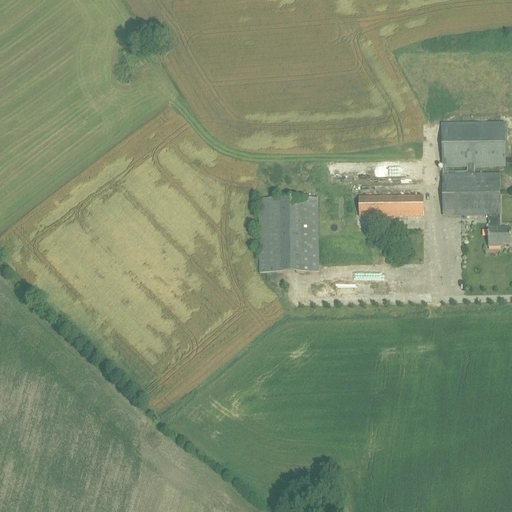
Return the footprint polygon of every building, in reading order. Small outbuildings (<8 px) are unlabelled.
[(443,216),(489,215),(500,215),(500,174),(474,174),(474,167),(505,166),(504,123),(442,124),(443,216)] [(416,142),(406,143),(407,156),(417,155),(416,142)] [(398,171),(386,170),(385,180),(397,181),(398,171)] [(423,196),(359,197),(359,218),(424,217),(423,196)] [(318,198),(259,199),(260,273),(318,272),(318,198)] [(500,215),(489,215),(489,247),(499,247),(499,245),(501,245),(500,229),(500,215)] [(511,229),(500,229),(501,245),(511,245),(511,229)]
